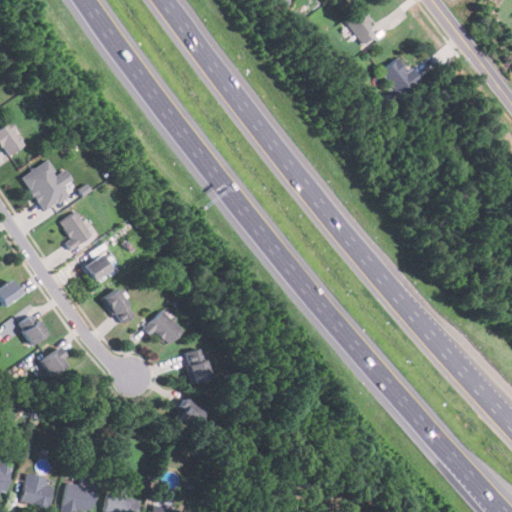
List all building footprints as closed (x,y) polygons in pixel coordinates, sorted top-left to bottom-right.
[(342,19),(362,43),(376,31),(356,7),(342,19)] [(408,68),(404,71),(396,58),(380,68),(397,97),(419,85),(408,68)] [(0,145),(7,155),(25,142),(8,120),(0,126),(0,145)] [(19,177),(43,211),(67,194),(61,185),(73,176),(66,167),(57,174),(46,159),(19,177)] [(62,186),(68,196),(55,203),(57,207),(79,195),(71,181),(62,186)] [(59,221),(71,238),(65,242),(71,251),(94,236),(76,210),(59,221)] [(82,264),(92,280),(110,268),(100,253),(82,264)] [(0,284),(0,302),(2,305),(20,293),(10,278),(0,284)] [(100,296),(118,324),(133,314),(116,287),(100,296)] [(148,334),(153,329),(167,343),(181,329),(160,308),(141,327),(148,334)] [(31,343),(46,331),(30,312),(16,324),(31,343)] [(38,360),(48,376),(68,363),(57,347),(38,360)] [(182,352),(189,382),(207,377),(200,347),(182,352)] [(201,407),(181,397),(173,415),(193,424),(201,407)] [(0,491),(5,492),(8,466),(0,465),(0,491)] [(42,484),(44,476),(23,472),(18,500),(46,506),(50,485),(42,484)] [(66,481),(59,508),(77,511),(86,511),(95,478),(78,473),(76,484),(66,481)] [(133,511),(137,499),(104,492),(100,511),(133,511)] [(149,511),(178,511),(179,509),(151,502),(149,511)]
